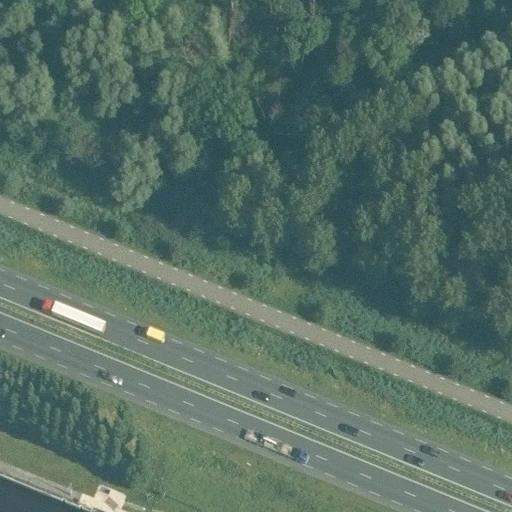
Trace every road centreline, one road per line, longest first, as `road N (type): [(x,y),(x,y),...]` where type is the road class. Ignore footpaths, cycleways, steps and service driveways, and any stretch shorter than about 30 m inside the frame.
road 1 (trunk): [(511,492),(0,282)]
road 2 (unclassified): [(0,206),(511,416)]
road 3 (trunk): [(0,334),(431,511)]
